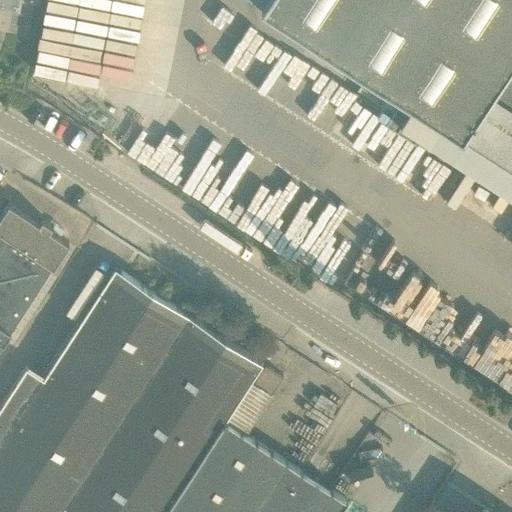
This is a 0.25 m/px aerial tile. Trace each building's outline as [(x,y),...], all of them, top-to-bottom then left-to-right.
[(402,95),(462,135),(511,59),(511,0),(262,0),(262,2),(402,95)] [(511,59),(462,135),(473,142),(466,151),(511,181),(511,59)] [(0,347),(13,328),(68,242),(49,229),(52,225),(42,219),(39,223),(9,203),(0,216),(0,347)] [(0,511),(338,511),(347,499),(225,420),(263,362),(115,267),(43,377),(27,366),(0,406),(0,511)] [(266,364),(254,382),(272,393),(283,375),(266,364)]
